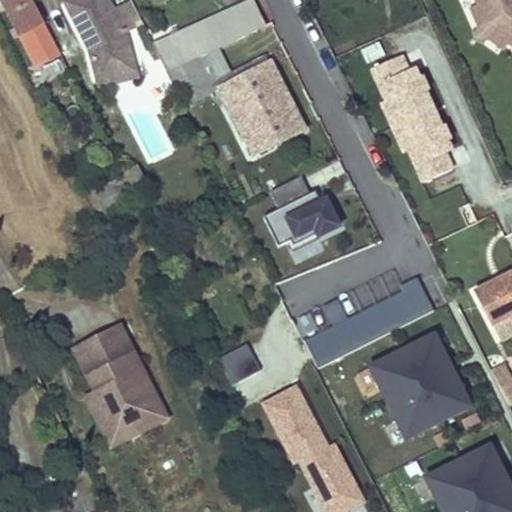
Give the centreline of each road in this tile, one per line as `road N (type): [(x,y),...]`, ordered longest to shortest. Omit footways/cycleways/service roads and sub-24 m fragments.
road 1 (unknown): [(0,269),(41,373),(48,511)]
road 2 (unknown): [(422,8),(483,140),(511,168)]
